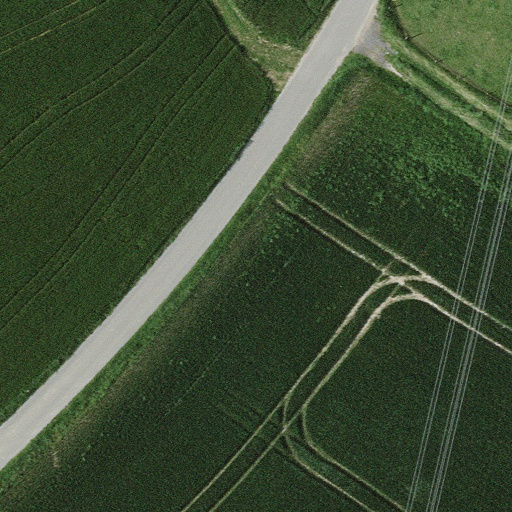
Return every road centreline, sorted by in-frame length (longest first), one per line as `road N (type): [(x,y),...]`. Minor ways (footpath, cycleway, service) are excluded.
road 1 (unclassified): [(0,437),(77,364),(265,147),(356,0)]
road 2 (track): [(511,127),(343,20)]
